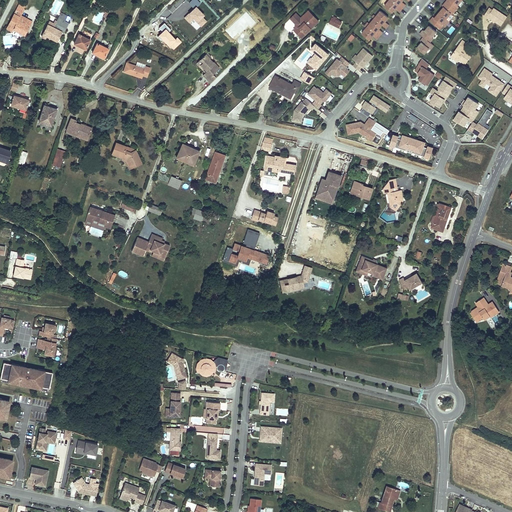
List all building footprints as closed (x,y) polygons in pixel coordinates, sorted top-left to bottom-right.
[(194,9),(185,17),(190,23),(194,19),(201,26),(206,21),(202,17),(203,15),(196,8),(200,3),(197,0),(193,0),(189,4),(194,9)] [(388,0),(389,1),(384,6),(392,13),(394,10),(395,8),(399,12),(402,8),(392,0),(388,0)] [(392,0),(402,8),(405,5),(401,1),(402,0),(392,0)] [(457,6),(461,0),(447,0),(445,2),(455,10),(458,7),(457,6)] [(452,14),(455,10),(445,2),(442,6),(443,7),(441,11),(439,12),(446,18),(451,13),(452,14)] [(25,36),(32,21),(21,16),(26,6),(20,3),(8,27),(14,30),(14,29),(20,32),(19,33),(25,36)] [(507,17),(494,8),(492,10),(489,8),(484,16),(487,18),(488,17),(493,20),(495,20),(496,22),(501,26),(507,17)] [(388,17),(380,11),(376,17),(374,15),(372,17),(374,19),(382,25),(386,28),(389,25),(385,21),(386,20),(388,17)] [(64,33),(69,23),(65,21),(68,16),(61,12),(57,21),(54,28),(48,24),(42,36),(45,38),(46,36),(57,41),(62,32),(64,33)] [(310,28),(318,20),(309,12),(305,15),(301,18),(295,24),(298,26),(295,28),(294,30),(302,38),(311,29),(310,28)] [(441,24),(446,18),(439,12),(438,14),(434,18),(433,17),(430,21),(439,29),(443,25),(441,24)] [(295,24),(301,18),(296,13),(290,19),(295,24),(295,28),(298,26),(295,24)] [(368,22),(366,24),(379,36),(382,32),(379,29),(382,25),(374,19),(370,24),(368,22)] [(311,29),(319,21),(318,20),(310,28),(311,29)] [(366,28),(362,34),(369,40),(371,38),(373,36),(377,39),(379,36),(366,24),(364,27),(366,28)] [(432,37),(437,32),(430,26),(425,32),(424,30),(420,34),(424,37),(430,42),(433,39),(432,37)] [(86,49),(90,40),(91,36),(89,34),(87,33),(84,33),(82,36),(79,34),(74,44),(78,46),(79,45),(82,46),(82,47),(86,49)] [(322,45),(312,36),(308,40),(314,45),(314,44),(318,45),(320,47),(322,45)] [(425,54),(429,48),(431,49),(434,46),(430,42),(424,37),(421,41),(422,42),(417,48),(425,54)] [(465,64),(472,55),(465,51),(464,53),(461,52),(463,49),(467,43),(462,40),(451,57),(458,62),(459,60),(465,64)] [(104,58),(108,49),(97,43),(93,52),(100,55),(100,56),(104,58)] [(363,68),(373,56),(364,48),(357,56),(359,58),(356,62),(353,66),(359,71),(362,67),(363,68)] [(213,74),(220,68),(213,62),(209,59),(210,58),(206,54),(200,60),(203,62),(200,65),(207,72),(205,73),(203,75),(211,83),(216,77),(213,74)] [(349,71),(346,68),(349,63),(342,57),(339,60),(337,59),(326,73),(330,76),(332,74),(335,76),(339,76),(341,73),(345,76),(349,71)] [(431,72),(426,69),(429,65),(422,59),(418,64),(419,65),(415,71),(419,73),(422,75),(421,77),(419,80),(427,85),(431,80),(427,77),(431,72)] [(200,65),(203,62),(200,60),(196,64),(205,73),(207,72),(200,65)] [(144,69),(127,63),(124,72),(136,76),(136,75),(137,75),(138,77),(142,78),(143,75),(147,77),(150,68),(145,66),(144,69)] [(492,76),(488,74),(489,72),(485,69),(479,78),(483,81),(487,84),(492,87),(489,91),(497,97),(505,85),(492,76)] [(294,93),(299,83),(295,80),(292,85),(276,76),(270,87),(284,95),(284,93),(291,97),(294,93)] [(454,88),(457,83),(446,76),(439,88),(441,90),(440,92),(433,88),(430,93),(434,95),(430,101),(440,107),(453,87),(454,88)] [(16,92),(18,84),(12,82),(10,91),(16,92)] [(503,93),(507,95),(505,99),(511,103),(511,89),(511,87),(508,85),(503,93)] [(327,100),(332,94),(326,89),(323,93),(318,88),(317,89),(314,86),(308,94),(316,100),(312,104),(315,106),(318,109),(321,105),(321,104),(324,100),(327,100)] [(372,114),(376,108),(375,107),(376,105),(387,112),(390,107),(374,95),(370,101),(373,103),(372,105),(366,101),(362,107),(363,108),(360,112),(368,117),(371,113),(372,114)] [(26,109),(28,101),(14,96),(12,105),(26,109)] [(473,122),(479,112),(475,109),(478,104),(468,97),(466,101),(463,102),(462,104),(465,105),(460,112),(459,112),(454,120),(456,122),(458,121),(464,126),(468,120),(472,123),(473,122)] [(304,113),(309,108),(310,109),(312,110),(315,106),(312,104),(306,99),(303,102),(302,102),(295,110),(293,121),(301,123),(302,117),(305,114),(304,113)] [(51,126),(56,111),(49,109),(50,107),(44,105),(39,122),(51,126)] [(482,138),(488,130),(483,127),(493,113),(487,109),(477,125),(473,122),(472,123),(466,132),(470,135),(472,132),(474,133),(477,133),(477,135),(482,138)] [(417,118),(411,114),(409,118),(415,122),(417,118)] [(92,128),(76,122),(76,120),(71,118),(66,131),(76,135),(77,133),(88,138),(92,128)] [(372,129),(376,122),(370,118),(365,125),(362,123),(361,125),(360,124),(361,122),(346,125),(348,134),(359,132),(366,137),(372,129)] [(375,132),(372,129),(366,137),(370,140),(375,132)] [(88,138),(77,133),(76,135),(66,131),(66,133),(87,141),(88,138)] [(423,147),(425,144),(417,142),(418,141),(418,140),(410,137),(410,138),(409,139),(402,137),(401,140),(398,139),(398,137),(393,135),(389,146),(406,151),(407,149),(414,151),(413,154),(430,159),(433,148),(428,146),(427,149),(423,147)] [(270,151),(272,144),(263,142),(262,149),(270,151)] [(130,153),(128,152),(129,148),(116,143),(112,154),(122,157),(127,159),(129,165),(140,160),(135,150),(130,153)] [(193,165),(198,153),(188,148),(189,147),(182,144),(176,158),(193,165)] [(0,160),(7,162),(11,151),(0,147),(0,160)] [(63,157),(65,151),(58,149),(56,155),(63,157)] [(23,165),(27,152),(21,151),(17,163),(23,165)] [(216,183),(226,156),(216,153),(206,180),(216,183)] [(60,167),(63,157),(56,155),(53,164),(60,167)] [(268,167),(270,159),(275,160),(275,156),(267,155),(264,170),(273,171),(273,168),(268,167)] [(295,174),(297,165),(285,163),(286,157),(275,156),(275,160),(270,159),(268,167),(273,168),(273,171),(278,172),(278,171),(295,174)] [(129,170),(142,164),(140,160),(129,165),(127,159),(122,157),(121,160),(125,161),(129,170)] [(366,167),(368,161),(362,159),(360,165),(366,167)] [(331,198),(335,185),(337,186),(341,176),(328,172),(326,179),(325,182),(327,182),(326,185),(323,184),(319,194),(331,198)] [(179,189),(182,181),(172,176),(169,184),(179,189)] [(332,204),(338,186),(337,186),(335,185),(331,198),(319,194),(323,184),(326,185),(327,182),(325,182),(326,179),(322,178),(315,198),(332,204)] [(403,201),(400,198),(399,195),(402,194),(401,190),(399,190),(398,186),(397,186),(395,178),(389,180),(383,189),(384,194),(387,193),(389,203),(395,207),(397,203),(400,205),(403,201)] [(368,199),(372,189),(367,187),(366,189),(361,187),(362,185),(362,184),(357,182),(353,192),(358,193),(357,195),(368,199)] [(131,208),(133,204),(129,203),(126,208),(134,212),(135,209),(131,208)] [(433,223),(440,204),(437,203),(431,222),(433,223)] [(161,215),(164,209),(151,204),(148,210),(161,215)] [(444,228),(451,207),(440,204),(433,223),(432,228),(440,230),(441,227),(444,228)] [(111,228),(116,215),(103,211),(103,213),(98,211),(98,209),(91,207),(87,220),(93,222),(91,226),(104,230),(105,226),(111,228)] [(205,213),(205,212),(197,209),(195,215),(194,218),(202,221),(205,213)] [(278,217),(273,216),(274,213),(267,211),(266,214),(254,210),(251,219),(258,221),(258,220),(263,222),(264,221),(275,225),(278,217)] [(209,223),(212,215),(205,213),(202,221),(209,223)] [(102,237),(104,230),(91,226),(89,232),(102,237)] [(225,260),(224,262),(238,267),(239,261),(250,265),(252,259),(267,264),(269,257),(271,258),(272,257),(254,251),(260,234),(248,230),(243,244),(247,245),(246,248),(235,244),(233,249),(228,248),(224,259),(225,260)] [(165,258),(170,245),(164,243),(163,244),(161,243),(162,240),(163,238),(152,234),(149,242),(153,244),(150,249),(154,251),(159,253),(159,255),(165,258)] [(146,250),(141,247),(144,240),(137,237),(132,251),(143,256),(146,250)] [(150,249),(153,244),(144,240),(141,247),(146,250),(150,251),(150,249)] [(159,255),(159,253),(154,251),(152,256),(163,261),(165,258),(159,255)] [(24,260),(17,258),(14,276),(23,278),(24,275),(31,276),(32,269),(23,268),(24,260)] [(386,268),(376,264),(371,262),(372,260),(365,258),(364,262),(360,260),(357,268),(361,269),(360,271),(367,274),(368,272),(372,273),(372,275),(382,279),(386,268)] [(511,276),(511,277),(511,273),(511,272),(511,268),(511,266),(503,264),(499,274),(501,274),(501,275),(501,276),(500,280),(499,280),(497,283),(511,288),(511,276)] [(367,274),(360,271),(361,269),(357,268),(355,272),(367,276),(367,274)] [(303,283),(302,279),(305,279),(308,280),(311,272),(303,270),(301,276),(293,278),(293,279),(291,280),(290,278),(279,281),(281,288),(285,287),(286,291),(304,287),(303,283)] [(422,282),(417,273),(405,280),(404,278),(399,280),(405,289),(409,287),(410,290),(422,282)] [(488,313),(492,310),(495,314),(499,311),(495,304),(493,305),(492,302),(488,304),(484,297),(476,302),(478,306),(472,310),(473,312),(471,313),(476,322),(483,317),(484,319),(490,315),(488,313)] [(1,317),(0,323),(0,335),(3,336),(5,327),(8,328),(9,327),(13,328),(14,321),(10,320),(10,319),(9,319),(3,317),(1,317)] [(40,331),(39,335),(48,337),(52,337),(55,325),(46,323),(45,327),(44,332),(41,331),(40,331)] [(52,337),(48,337),(47,341),(38,339),(37,343),(55,347),(57,338),(52,337)] [(55,347),(37,343),(36,348),(45,350),(44,354),(53,356),(55,347)] [(171,353),(167,361),(173,365),(175,372),(179,371),(181,378),(187,377),(183,362),(182,358),(171,353)] [(197,368),(198,373),(200,372),(202,370),(204,372),(206,372),(208,372),(210,370),(213,371),(214,372),(215,369),(215,368),(214,363),(213,362),(211,359),(206,358),(201,360),(198,363),(197,368)] [(216,362),(214,363),(215,368),(217,368),(217,369),(218,370),(219,371),(221,371),(222,371),(223,370),(224,368),(226,368),(228,360),(218,358),(215,360),(216,362)] [(49,388),(52,373),(44,371),(44,372),(39,371),(40,370),(30,368),(29,369),(22,368),(22,366),(16,365),(16,366),(12,365),(12,364),(4,362),(0,378),(2,379),(8,380),(8,381),(18,384),(18,382),(27,384),(27,386),(41,388),(41,387),(47,388),(49,388)] [(179,383),(178,389),(185,390),(186,383),(185,380),(178,382),(179,383)] [(174,416),(179,416),(181,402),(179,402),(180,393),(172,393),(170,408),(170,415),(174,416)] [(274,394),(262,393),(260,414),(268,415),(269,402),(274,402),(274,394)] [(0,415),(6,417),(9,401),(1,400),(1,401),(0,400),(0,415)] [(206,423),(215,423),(216,418),(216,415),(218,415),(218,410),(219,410),(220,403),(206,401),(206,409),(207,409),(206,418),(206,423)] [(170,415),(170,408),(166,408),(165,417),(174,418),(174,416),(170,415)] [(281,428),(261,426),(261,432),(262,432),(262,441),(274,442),(274,439),(281,439),(281,428)] [(180,428),(171,427),(171,432),(170,440),(169,449),(170,450),(175,450),(180,451),(181,441),(179,441),(180,428)] [(51,438),(55,439),(56,433),(47,431),(47,434),(45,434),(45,429),(40,428),(36,449),(44,451),(46,440),(51,441),(51,438)] [(217,438),(208,437),(206,458),(219,459),(220,450),(216,450),(217,438)] [(54,444),(55,439),(51,438),(51,441),(46,440),(44,451),(46,451),(47,442),(54,444)] [(98,444),(78,440),(76,452),(84,454),(84,452),(87,453),(96,454),(98,444)] [(0,475),(4,477),(4,475),(10,476),(12,465),(10,465),(11,460),(0,457),(0,475)] [(160,473),(163,466),(156,464),(156,463),(143,458),(139,469),(142,470),(141,473),(151,476),(154,475),(156,471),(160,473)] [(185,469),(168,462),(165,472),(170,474),(170,473),(174,474),(182,478),(185,469)] [(272,465),(255,463),(255,472),(256,472),(256,474),(255,474),(254,479),(251,479),(251,484),(263,485),(264,474),(271,474),(272,465)] [(49,470),(32,467),(30,477),(35,478),(36,478),(37,479),(37,481),(36,480),(36,484),(45,486),(49,470)] [(220,470),(205,469),(205,477),(210,478),(209,486),(219,486),(220,470)] [(91,488),(92,485),(86,483),(82,478),(73,483),(79,492),(96,496),(97,489),(91,488)] [(125,482),(120,496),(127,499),(128,496),(135,499),(134,501),(139,503),(142,494),(138,493),(139,488),(125,482)] [(379,502),(378,507),(390,511),(394,498),(395,496),(396,496),(398,490),(386,486),(381,503),(379,502)] [(259,511),(261,499),(250,498),(249,511),(247,511),(246,511),(259,511)] [(157,500),(154,509),(159,510),(165,511),(172,511),(175,505),(162,500),(161,502),(157,500)]
